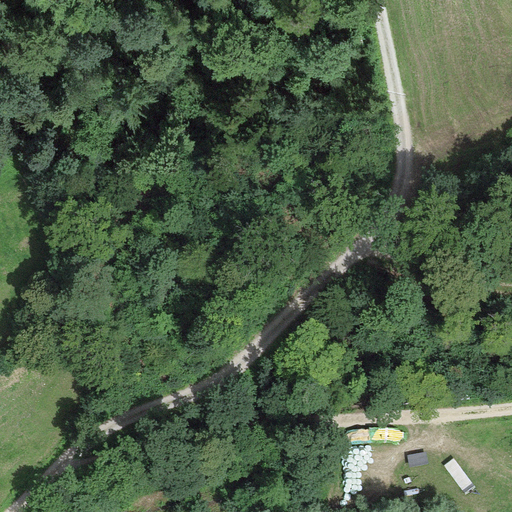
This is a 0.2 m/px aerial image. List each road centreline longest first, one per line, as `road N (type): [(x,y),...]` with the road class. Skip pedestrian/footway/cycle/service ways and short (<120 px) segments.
road 1 (track): [(373,0),(398,133),(396,213),(373,265),(263,357),(128,413),(36,484)]
road 2 (track): [(63,464),(511,398)]
road 3 (track): [(511,284),(373,265)]
